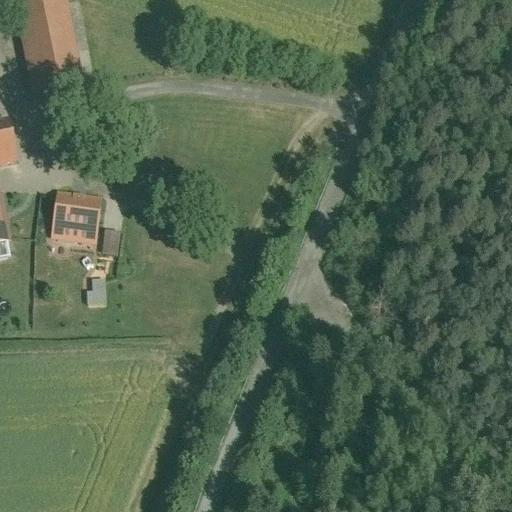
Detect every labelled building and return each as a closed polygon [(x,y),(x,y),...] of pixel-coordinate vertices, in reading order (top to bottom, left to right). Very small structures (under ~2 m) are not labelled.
[(81,90),(64,1),(17,9),(32,100),(81,90)] [(0,170),(15,167),(7,124),(0,125),(0,170)] [(99,204),(54,200),(50,243),(95,247),(99,204)] [(0,205),(0,248),(8,246),(0,205)] [(110,235),(108,257),(124,258),(126,236),(110,235)] [(12,249),(0,250),(0,261),(14,260),(12,249)] [(111,308),(110,282),(93,283),(95,309),(111,308)]
